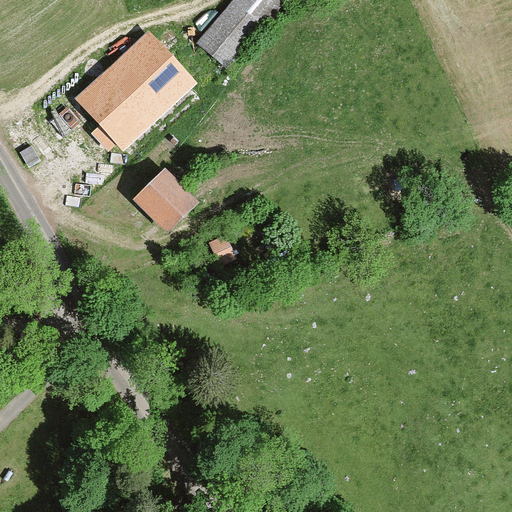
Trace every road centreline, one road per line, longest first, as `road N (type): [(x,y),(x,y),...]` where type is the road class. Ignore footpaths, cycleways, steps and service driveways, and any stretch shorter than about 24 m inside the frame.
road 1 (track): [(54,208),(66,223),(141,247),(164,244),(303,177),(343,164),(399,161),(461,173),(481,187),(511,237)]
road 2 (tertiary): [(0,154),(76,317),(219,511)]
road 3 (track): [(0,123),(94,46),(182,18),(211,0)]
